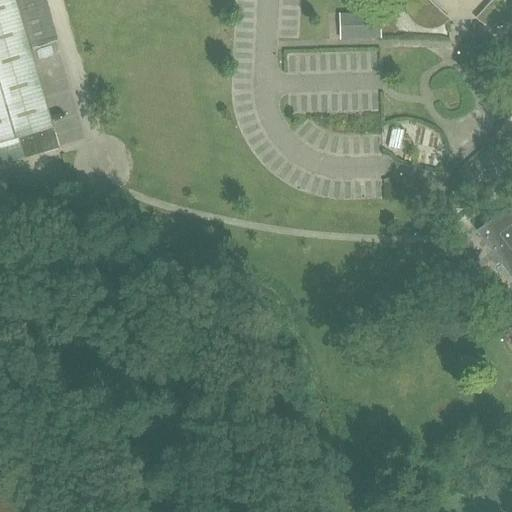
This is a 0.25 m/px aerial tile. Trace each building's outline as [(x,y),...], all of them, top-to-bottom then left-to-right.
[(0,0),(0,162),(29,155),(59,145),(30,49),(34,47),(57,41),(59,40),(46,0),(0,0)] [(511,0),(407,0),(407,3),(407,8),(409,13),(411,17),(414,21),(418,24),(422,26),(427,28),(432,28),(437,27),(442,25),(446,22),(447,21),(478,20),(482,23),(487,25),(492,26),(497,26),(502,25),(506,22),(510,19),(511,17),(511,0)] [(338,13),(339,37),(383,35),(382,11),(372,11),(364,11),(345,12),(338,13)] [(511,198),(510,200),(511,203),(476,230),(511,278),(511,198)] [(0,496),(0,511),(18,511),(21,507),(0,496)]
